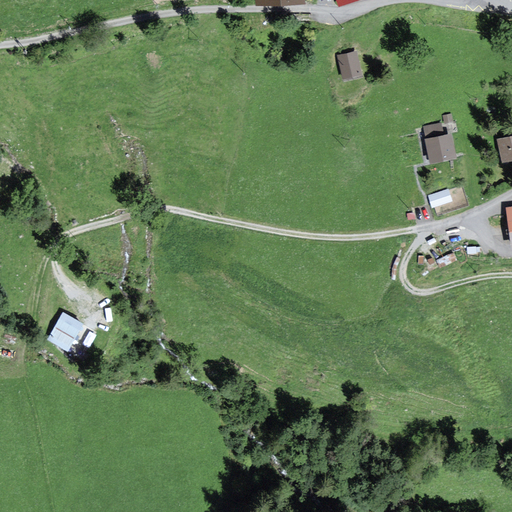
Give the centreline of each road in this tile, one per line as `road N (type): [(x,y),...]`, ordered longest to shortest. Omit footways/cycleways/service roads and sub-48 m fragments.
road 1 (track): [(428,227),(311,235),(145,208),(56,240),(42,263),(21,356),(52,511)]
road 2 (residential): [(399,0),(343,10),(213,8),(0,44)]
road 3 (track): [(428,227),(402,276),(419,294),(511,276)]
